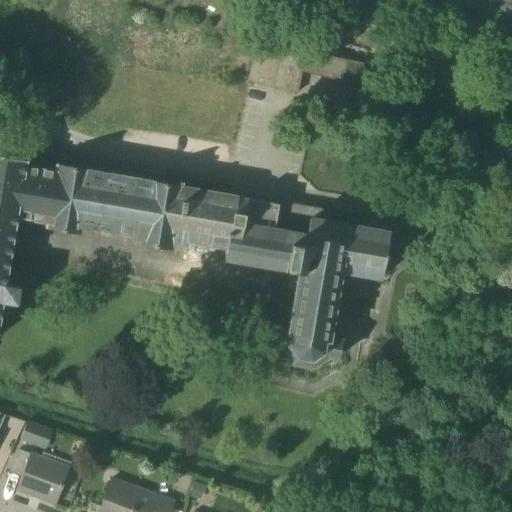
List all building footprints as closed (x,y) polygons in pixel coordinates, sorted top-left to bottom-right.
[(302,53),(257,43),(248,82),(297,93),(302,72),(359,85),(364,64),(302,50),(302,53)] [(511,164),(511,146),(478,146),(478,141),(463,141),(463,163),(511,164)] [(24,159),(0,155),(0,301),(15,303),(18,287),(3,284),(14,216),(32,219),(32,221),(45,223),(44,227),(80,233),(81,228),(137,237),(136,243),(172,249),(173,244),(187,246),(188,241),(225,247),(223,259),(299,272),(289,332),(274,330),(271,346),(282,348),(293,363),(312,366),(327,355),(338,357),(341,341),(326,339),(338,270),(380,277),(388,232),(276,213),(278,204),(183,187),(183,186),(55,164),(54,172),(23,167),(24,159)] [(421,212),(424,196),(401,192),(402,190),(380,186),(377,207),(398,210),(399,209),(421,212)] [(24,423),(18,444),(44,452),(50,432),(24,423)] [(21,475),(29,453),(18,449),(10,471),(21,475)] [(40,457),(29,453),(21,475),(16,490),(31,496),(32,493),(55,502),(54,504),(55,505),(69,467),(53,461),(54,458),(42,453),(40,457)] [(169,511),(173,502),(110,479),(98,511),(169,511)] [(194,482),(189,496),(201,500),(206,487),(194,482)]
